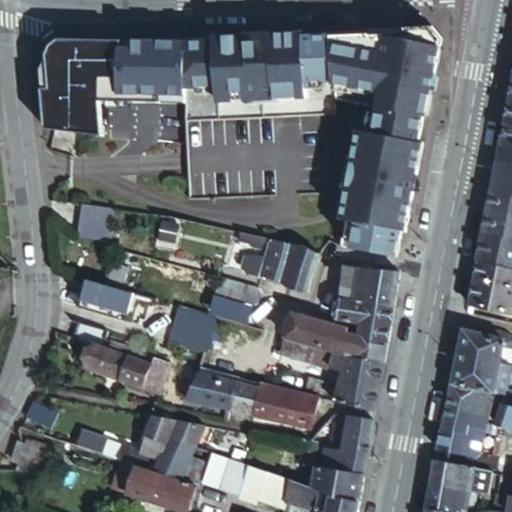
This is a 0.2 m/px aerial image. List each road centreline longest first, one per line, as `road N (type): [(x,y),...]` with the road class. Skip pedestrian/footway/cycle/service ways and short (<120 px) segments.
road 1 (residential): [(35,311),(16,67),(22,0)]
road 2 (secondary): [(440,272),(392,511)]
road 3 (residential): [(51,0),(259,0)]
road 4 (residential): [(440,272),(348,258),(338,260),(320,304),(275,300)]
road 5 (secondary): [(492,0),(456,190)]
road 6 (residential): [(156,337),(35,311)]
